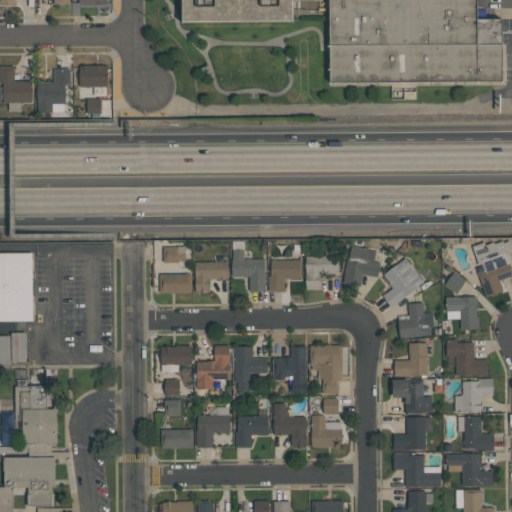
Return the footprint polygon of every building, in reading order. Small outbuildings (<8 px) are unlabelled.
[(477,0),(478,17),(503,17),(503,82),(328,83),(327,0),(292,0),(292,20),(181,21),(181,0),(477,0)] [(107,86),(105,86),(105,95),(93,95),(93,86),(79,86),(79,65),(108,65),(108,68),(106,68),(107,86)] [(0,66),(14,66),(14,80),(32,80),(32,102),(21,102),(21,111),(8,111),(8,102),(2,102),(2,86),(3,86),(3,83),(0,83),(0,66)] [(36,82),(53,81),(53,69),(69,69),(70,83),(64,84),(64,103),(63,103),(64,112),(37,112),(36,82)] [(100,98),(100,113),(86,113),(86,98),(100,98)] [(485,296),(477,272),(483,270),(481,263),(478,264),(471,246),(484,241),(485,244),(493,241),(494,243),(502,240),(503,242),(509,240),(511,248),(504,250),(511,272),(511,275),(499,280),(503,290),(485,296)] [(362,274),(359,286),(342,283),(347,256),(349,256),(351,245),(369,248),(368,249),(375,250),(373,261),(379,262),(376,277),(362,274)] [(163,247),(163,262),(185,262),(184,247),(163,247)] [(264,290),(248,290),(248,276),(231,276),(231,259),(232,259),(232,249),(243,249),(243,259),(263,259),(263,273),(264,273),(264,290)] [(194,291),(194,251),(203,251),(206,254),(206,256),(226,255),(226,278),(209,278),(209,291),(194,291)] [(0,253),(32,253),(32,321),(0,321),(0,253)] [(305,289),(305,256),(337,256),(337,275),(334,275),(334,273),(329,273),(329,274),(319,274),(319,289),(305,289)] [(423,282),(391,307),(382,295),(392,288),(388,283),(389,282),(383,274),(405,257),(423,282)] [(267,291),(267,275),(270,275),(270,259),(301,259),(301,278),(299,278),(299,279),(291,279),(291,278),(284,278),(284,291),(267,291)] [(464,280),(455,293),(444,284),(453,271),(464,280)] [(159,274),(191,273),(191,292),(159,293),(159,274)] [(476,296),(476,316),(478,316),(478,326),(477,326),(477,328),(460,329),(459,318),(446,318),(445,297),(476,296)] [(430,334),(399,337),(397,319),(408,318),(407,304),(423,302),(423,312),(431,311),(433,327),(429,327),(430,334)] [(25,332),(26,362),(11,362),(10,332),(25,332)] [(0,335),(9,335),(10,364),(0,364),(0,335)] [(486,359),(486,375),(454,375),(454,356),(445,356),(445,339),(456,339),(456,342),(473,342),(473,359),(486,359)] [(426,375),(412,375),(412,376),(393,376),(393,360),(408,360),(408,353),(408,343),(426,343),(426,375)] [(178,371),(160,371),(160,346),(163,346),(169,346),(175,346),(175,345),(191,345),(191,365),(178,365),(178,371)] [(228,378),(212,378),(212,388),(195,388),(195,378),(196,378),(196,361),(208,361),(214,361),(214,345),(228,345),(228,378)] [(305,345),(305,394),(291,394),(291,383),(292,383),(292,375),(283,375),(283,379),(276,379),(276,376),(272,376),(272,359),(274,359),(274,357),(283,357),(289,357),(289,345),(305,345)] [(317,370),(311,370),(311,364),(309,364),(309,345),(341,345),(341,380),(338,380),(338,393),(322,393),(322,378),(317,378),(317,370)] [(234,346),(252,346),(252,357),(266,357),(266,373),(252,373),(252,372),(249,372),(249,389),(237,389),(237,381),(233,381),(234,346)] [(15,386),(27,385),(27,370),(15,370),(15,386)] [(480,411),(454,411),(454,395),(460,395),(460,394),(461,394),(461,390),(462,390),(461,389),(461,383),(462,383),(462,381),(477,381),(477,378),(492,378),(492,394),(479,394),(480,411)] [(164,379),(178,379),(178,395),(164,395),(164,379)] [(404,412),(404,397),(392,397),(391,379),(422,379),(422,389),(430,389),(431,396),(431,412),(404,412)] [(51,506),(28,506),(28,486),(13,486),(13,487),(12,487),(12,511),(0,511),(0,486),(3,486),(3,472),(2,472),(2,456),(27,456),(27,446),(23,446),(23,444),(21,444),(21,439),(18,439),(18,421),(14,421),(14,386),(29,386),(29,385),(46,385),(46,394),(49,394),(49,406),(46,406),(46,409),(56,409),(56,443),(54,443),(54,446),(50,446),(50,457),(54,457),(54,486),(51,486),(51,506)] [(337,414),(333,414),(333,415),(324,415),(324,414),(323,414),(323,398),(337,398),(337,414)] [(180,415),(164,415),(164,399),(180,399),(180,415)] [(306,446),(291,447),(290,434),(273,434),(272,403),(285,403),(285,410),(286,410),(286,416),(305,416),(306,446)] [(228,406),(228,414),(229,414),(229,433),(218,433),(218,432),(212,432),(212,447),(196,447),(196,430),(197,430),(196,415),(215,414),(215,406),(228,406)] [(236,416),(259,416),(259,415),(268,415),(268,433),(250,433),(250,447),(234,447),(234,431),(236,431),(236,416)] [(341,447),(313,447),(313,446),(311,446),(310,416),(324,415),(324,422),(340,422),(340,429),(341,429),(341,447)] [(431,417),(431,431),(424,431),(424,448),(407,448),(407,449),(393,449),(393,433),(405,433),(405,416),(424,416),(424,417),(431,417)] [(481,416),(481,433),(489,433),(489,430),(492,429),(492,448),(463,448),(463,431),(457,431),(457,416),(481,416)] [(192,429),(192,448),(160,447),(160,429),(192,429)] [(440,466),(440,486),(404,486),(404,469),(395,469),(395,470),(393,470),(393,453),(411,453),(411,455),(423,455),(423,466),(440,466)] [(493,485),(461,485),(461,471),(447,471),(447,465),(445,465),(445,453),(479,453),(479,470),(492,470),(493,485)] [(425,490),(425,511),(392,511),(392,509),(407,509),(407,502),(407,490),(425,490)] [(480,490),(480,507),(494,507),(494,511),(462,511),(462,507),(455,507),(455,490),(480,490)] [(197,511),(197,501),(199,501),(199,500),(210,500),(210,501),(213,501),(213,511),(197,511)] [(268,511),(253,511),(253,500),(268,500),(268,511)] [(310,511),(310,500),(342,500),(342,511),(310,511)] [(192,511),(162,511),(162,502),(164,502),(165,501),(170,501),(170,502),(176,502),(176,501),(192,501),(192,511)] [(273,511),(273,501),(289,501),(289,511),(273,511)]
